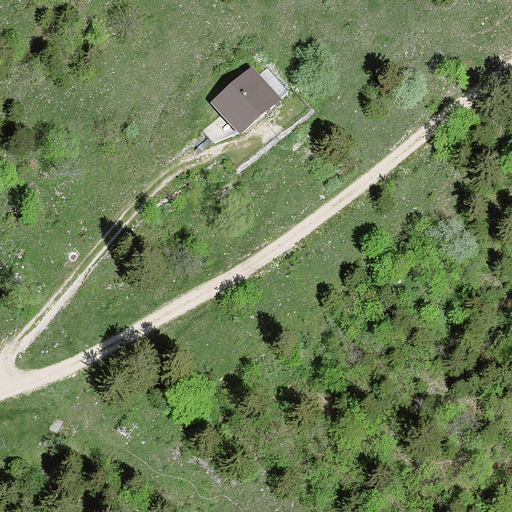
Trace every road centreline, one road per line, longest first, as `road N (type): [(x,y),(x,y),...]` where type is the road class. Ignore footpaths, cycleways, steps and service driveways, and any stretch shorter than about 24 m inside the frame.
road 1 (track): [(0,396),(127,338),(245,270),(511,87)]
road 2 (track): [(8,393),(3,376),(46,316),(184,164)]
